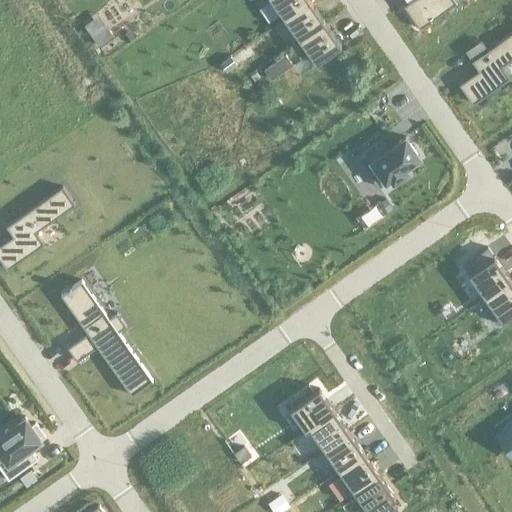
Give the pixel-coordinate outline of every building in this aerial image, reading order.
[(272,0),(285,17),(308,0),(272,0)] [(310,0),(308,0),(285,17),(300,38),(325,21),(310,0)] [(410,0),(404,5),(420,28),(457,2),(455,0),(410,0)] [(4,14),(0,18),(0,44),(6,37),(21,49),(30,39),(15,26),(16,24),(4,14)] [(325,21),(300,38),(316,62),(341,44),(325,21)] [(107,25),(93,35),(99,45),(114,35),(107,25)] [(479,69),(459,83),(473,103),(510,77),(502,65),(511,58),(511,31),(472,60),(479,69)] [(286,55),(265,70),(271,79),(292,64),(286,55)] [(230,56),(220,64),(227,72),(237,64),(230,56)] [(10,83),(10,84),(42,87),(40,107),(54,108),(56,88),(58,88),(59,72),(11,68),(11,69),(13,69),(11,83),(10,83)] [(0,120),(0,148),(3,153),(4,153),(4,152),(15,144),(15,145),(16,144),(1,122),(0,120)] [(376,139),(355,154),(378,186),(390,177),(393,181),(408,171),(405,167),(420,156),(405,135),(384,150),(376,139)] [(13,235),(0,244),(0,258),(7,268),(44,242),(36,231),(75,203),(63,185),(6,225),(13,235)] [(392,207),(386,198),(381,201),(387,211),(392,207)] [(494,255),(487,246),(462,264),(469,273),(494,255)] [(275,254),(258,266),(276,291),(293,280),(275,254)] [(494,255),(469,273),(485,296),(510,279),(494,255)] [(66,289),(61,293),(84,326),(86,325),(90,330),(67,347),(77,360),(98,345),(132,394),(134,392),(131,389),(148,377),(151,381),(152,379),(118,331),(126,325),(117,312),(109,317),(81,279),(70,287),(69,286),(66,288),(66,289)] [(485,296),(481,299),(498,323),(511,312),(511,280),(510,279),(485,296)] [(319,387),(290,408),(306,430),(310,427),(309,427),(334,409),(319,387)] [(334,409),(309,427),(310,427),(324,448),(349,430),(334,409)] [(25,415),(0,433),(0,466),(9,478),(30,463),(22,452),(46,436),(36,422),(32,424),(25,415)] [(511,421),(501,429),(511,444),(511,421)] [(349,430),(324,448),(339,469),(364,452),(349,430)] [(243,444),(234,451),(241,461),(250,454),(243,444)] [(364,452),(339,469),(354,490),(354,491),(379,473),(364,452)] [(258,465),(248,472),(253,478),(262,472),(258,465)] [(354,490),(350,493),(363,511),(373,511),(379,508),(393,499),(396,496),(379,473),(354,491),(354,490)] [(281,494),(269,502),(276,511),(277,511),(288,504),(281,494)] [(393,499),(379,508),(381,511),(390,511),(398,507),(393,499)]
